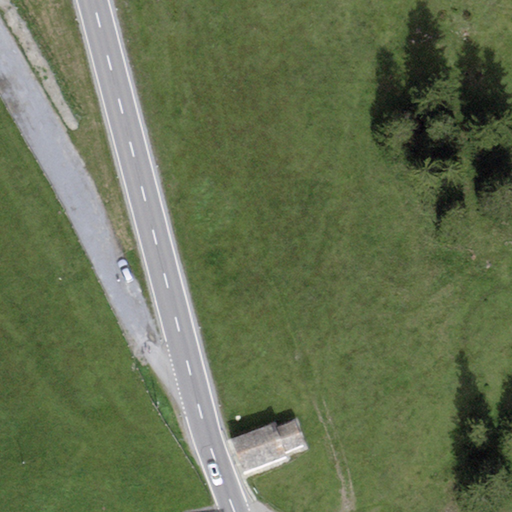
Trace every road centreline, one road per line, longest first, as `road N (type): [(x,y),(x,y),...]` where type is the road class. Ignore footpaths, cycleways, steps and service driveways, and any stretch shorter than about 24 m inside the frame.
road 1 (primary): [(233,511),(192,388),(92,0)]
road 2 (track): [(194,394),(173,388),(120,298),(0,63)]
